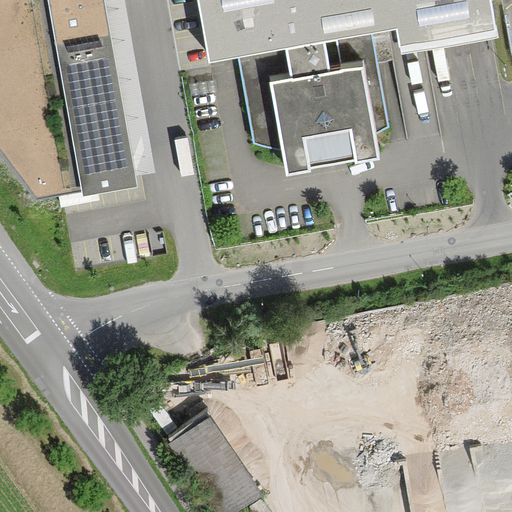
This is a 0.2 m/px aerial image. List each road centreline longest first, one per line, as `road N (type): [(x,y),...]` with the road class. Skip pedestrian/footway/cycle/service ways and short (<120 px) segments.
road 1 (residential): [(511,228),(149,297),(44,346)]
road 2 (unknown): [(511,339),(338,369),(297,390),(277,434),(307,511)]
road 3 (unknown): [(172,0),(222,284)]
road 4 (tertiary): [(157,511),(44,346)]
